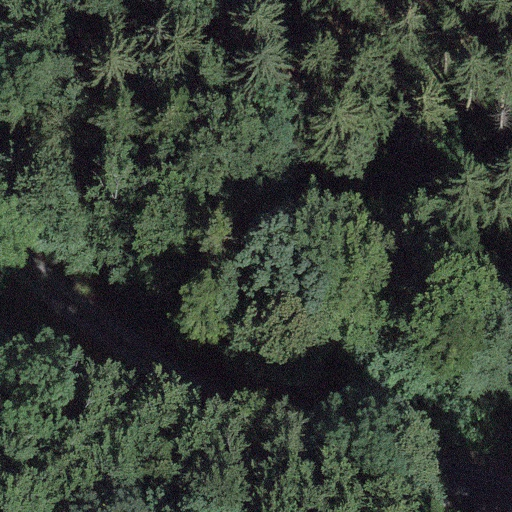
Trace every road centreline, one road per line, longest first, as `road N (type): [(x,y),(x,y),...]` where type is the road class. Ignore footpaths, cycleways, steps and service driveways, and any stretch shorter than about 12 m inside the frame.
road 1 (track): [(511,496),(449,483),(194,391),(0,339)]
road 2 (track): [(194,391),(0,235)]
